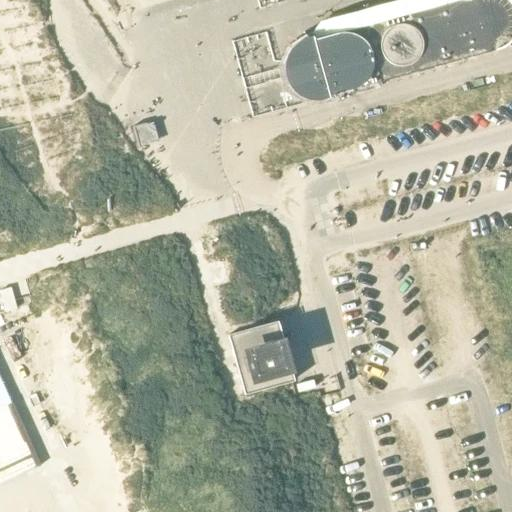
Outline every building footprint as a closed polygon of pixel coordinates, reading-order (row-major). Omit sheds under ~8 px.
[(481,55),(466,0),(454,0),(442,3),(458,61),(481,55)] [(466,0),(481,55),(493,52),(495,51),(498,50),(501,48),(504,46),(507,44),(510,41),(511,39),(511,36),(511,7),(511,8),(510,5),(508,2),(505,0),(466,0)] [(458,61),(442,3),(410,12),(361,25),(377,83),(458,61)] [(361,25),(305,41),(303,41),(300,42),(299,43),(296,44),(294,46),(291,48),(290,50),(288,52),(286,56),(285,57),(284,59),(283,63),(282,66),(282,70),(282,72),(283,76),(283,77),(284,79),(284,81),(285,83),(287,86),(289,89),(290,90),(292,93),(295,95),(297,96),(298,97),(302,98),(303,99),(307,100),(309,100),(312,100),(316,100),(319,99),(377,83),(361,25)] [(137,149),(156,144),(150,122),(131,127),(137,149)] [(0,297),(4,313),(15,310),(13,301),(9,288),(0,290),(0,297)] [(243,396),(291,382),(274,323),(226,336),(243,396)] [(0,484),(39,467),(5,392),(4,392),(0,382),(0,484)]
